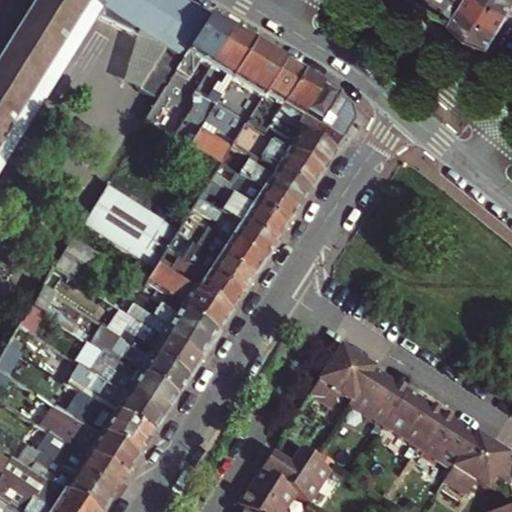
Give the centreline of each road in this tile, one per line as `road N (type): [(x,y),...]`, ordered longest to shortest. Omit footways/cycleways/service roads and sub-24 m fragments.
road 1 (residential): [(282,291),(141,511)]
road 2 (residential): [(332,322),(209,511)]
road 3 (residential): [(400,107),(282,291)]
road 4 (residential): [(332,322),(511,431)]
road 5 (secondary): [(275,22),(400,107)]
